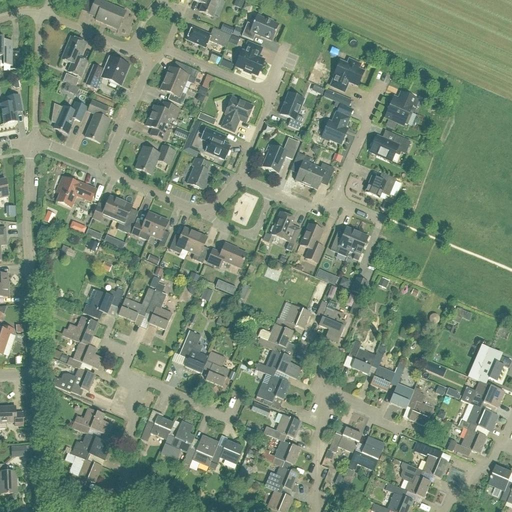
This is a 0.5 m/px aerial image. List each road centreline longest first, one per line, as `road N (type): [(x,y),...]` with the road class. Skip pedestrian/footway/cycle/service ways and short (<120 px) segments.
road 1 (residential): [(35,374),(30,142)]
road 2 (residential): [(42,511),(35,374)]
road 3 (residential): [(35,142),(38,13)]
road 4 (residential): [(139,389),(143,382),(228,418),(238,395)]
road 5 (residential): [(333,200),(379,85)]
road 6 (residential): [(120,511),(139,389)]
road 7 (residential): [(166,49),(181,10),(160,1),(130,50)]
road 8 (residential): [(314,511),(321,448),(315,437),(332,395)]
